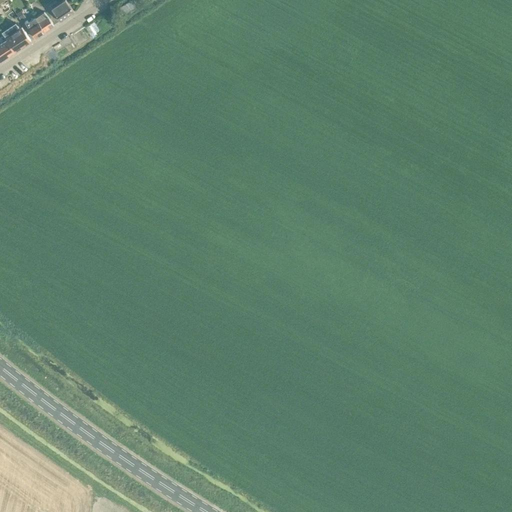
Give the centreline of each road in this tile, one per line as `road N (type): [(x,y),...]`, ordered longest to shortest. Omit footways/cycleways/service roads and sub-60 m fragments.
road 1 (primary): [(206,511),(0,366)]
road 2 (tertiary): [(0,70),(105,0)]
